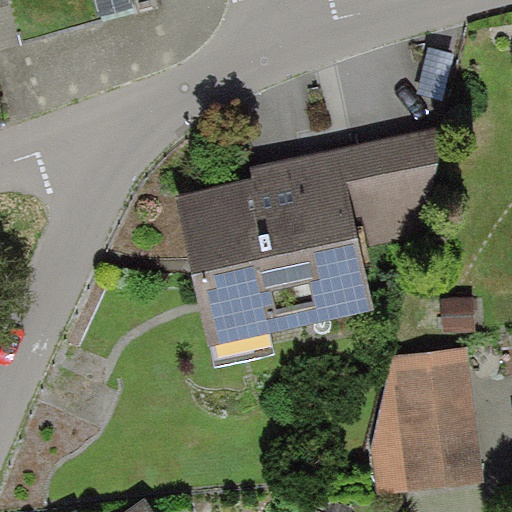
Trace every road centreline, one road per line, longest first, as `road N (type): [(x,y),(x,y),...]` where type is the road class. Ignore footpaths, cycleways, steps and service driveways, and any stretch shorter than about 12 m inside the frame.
road 1 (residential): [(0,405),(111,136)]
road 2 (residential): [(111,136),(170,90),(278,39)]
road 3 (residential): [(278,39),(436,0)]
